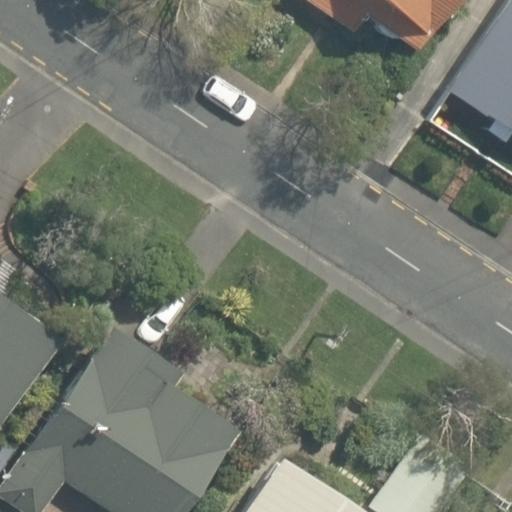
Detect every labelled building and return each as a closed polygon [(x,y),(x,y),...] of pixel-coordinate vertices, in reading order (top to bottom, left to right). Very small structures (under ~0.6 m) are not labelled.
[(291,0),(339,30),(349,14),(396,44),(424,0),(291,0)] [(511,0),(466,0),(416,77),(511,139),(511,0)] [(0,387),(43,317),(0,290),(0,387)] [(37,511),(57,482),(101,511),(157,511),(228,407),(78,306),(0,422),(0,494),(25,511),(37,511)] [(356,501),(256,434),(203,511),(422,511),(459,459),(407,424),(356,501)]
